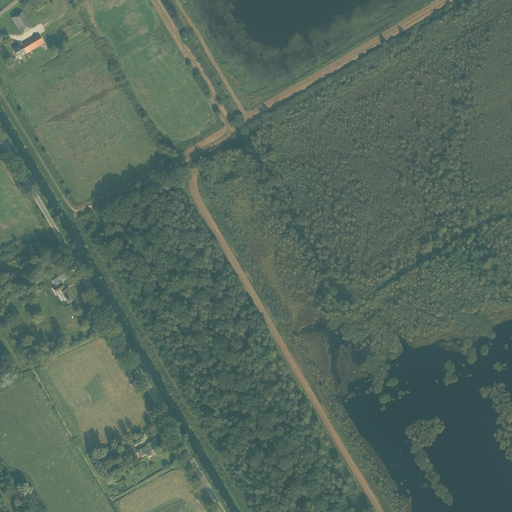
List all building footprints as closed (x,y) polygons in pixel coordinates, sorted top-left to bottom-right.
[(12,19),(21,34),(35,26),(29,15),(25,18),(22,13),(12,19)] [(13,50),(18,59),(25,54),(28,58),(31,56),(28,52),(44,43),(39,35),(27,43),(22,45),(21,43),(17,45),(18,47),(13,50)] [(55,289),(53,290),(56,294),(61,290),(62,292),(68,303),(70,302),(74,299),(68,289),(66,290),(65,291),(64,289),(65,288),(62,284),(62,285),(55,289)] [(142,443),(139,438),(132,442),(135,447),(142,443)] [(143,448),(137,452),(138,453),(140,457),(141,458),(147,454),(148,457),(152,454),(150,452),(152,451),(156,448),(160,446),(156,439),(152,441),(147,444),(146,445),(148,449),(145,451),(143,448)]
